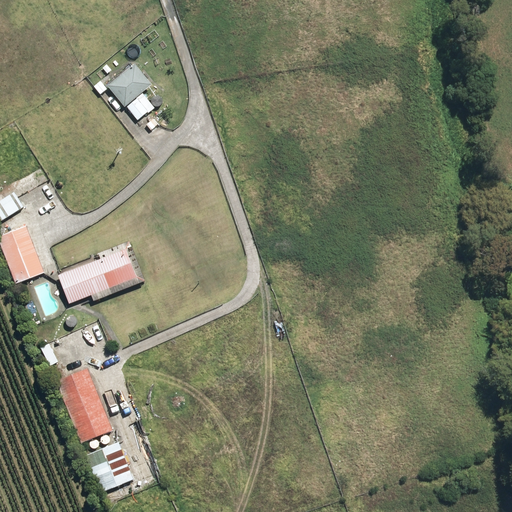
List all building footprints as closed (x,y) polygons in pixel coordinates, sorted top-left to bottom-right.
[(111,87),(110,88),(127,109),(128,108),(140,122),(150,114),(139,100),(154,87),(137,67),(122,79),(120,76),(109,85),(111,87)] [(156,115),(145,125),(152,132),(163,123),(156,115)] [(17,194),(0,204),(0,225),(26,209),(17,194)] [(11,235),(0,239),(0,243),(17,286),(46,275),(27,228),(18,232),(15,225),(7,228),(11,235)] [(132,244),(98,257),(100,263),(60,279),(71,306),(93,298),(96,304),(147,284),(132,244)] [(115,433),(89,371),(58,384),(83,446),(115,433)] [(121,445),(87,458),(102,496),(136,482),(121,445)]
